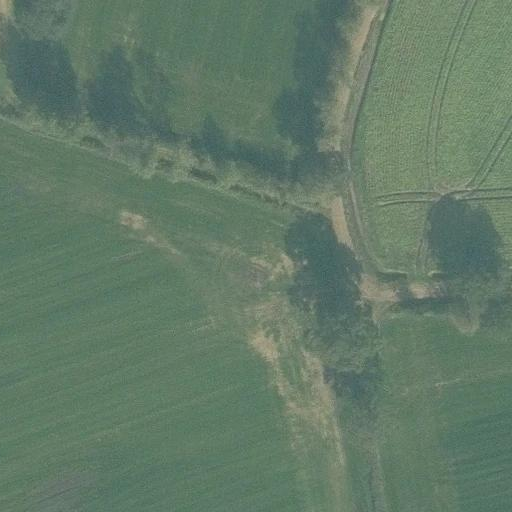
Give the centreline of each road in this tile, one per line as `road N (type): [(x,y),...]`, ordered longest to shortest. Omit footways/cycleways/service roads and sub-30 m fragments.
road 1 (track): [(373,0),(343,84),(333,146),(354,298),(511,287)]
road 2 (track): [(22,114),(339,215)]
